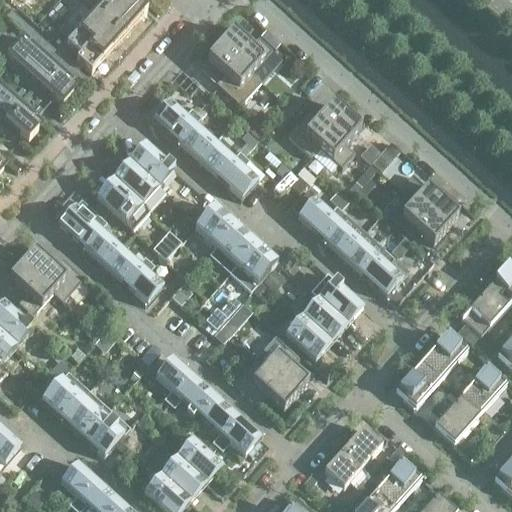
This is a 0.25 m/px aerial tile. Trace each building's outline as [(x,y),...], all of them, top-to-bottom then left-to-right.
[(129,0),(109,0),(66,49),(79,60),(75,64),(91,77),(146,15),(129,0)] [(232,37),(219,51),(251,79),(272,56),(258,44),(248,52),(232,37)] [(22,41),(21,42),(26,47),(17,56),(20,60),(15,66),(62,108),(63,107),(60,104),(74,88),(22,41)] [(260,88),(219,51),(207,65),(224,81),(216,90),(240,111),(260,88)] [(0,91),(0,122),(27,147),(37,136),(33,133),(39,126),(0,91)] [(277,135),(301,108),(296,103),(272,129),(277,135)] [(178,137),(196,118),(191,114),(184,121),(169,107),(152,126),(179,150),(185,143),(178,137)] [(45,108),(38,118),(57,132),(64,122),(45,108)] [(286,142),(309,163),(346,122),(332,109),(317,126),(307,118),(286,142)] [(201,122),(196,118),(178,137),(185,143),(179,150),(196,166),(213,147),(194,130),(201,122)] [(319,154),(341,174),(354,160),(345,152),(360,134),(346,122),(309,163),(310,163),(319,154)] [(227,180),(244,161),(239,157),(232,164),(213,147),(196,166),(213,181),(220,174),(227,180)] [(144,149),(128,167),(165,200),(158,193),(174,176),(144,149)] [(379,159),(372,152),(363,161),(372,168),(379,159)] [(249,166),(244,161),(227,180),(220,174),(213,181),(240,205),(257,187),(242,173),(249,166)] [(165,200),(128,167),(112,185),(149,218),(165,200)] [(412,181),(399,195),(445,236),(457,222),(412,181)] [(149,218),(112,185),(96,203),(125,230),(141,212),(148,219),(149,218)] [(307,195),(291,214),(299,221),(297,224),(324,248),(330,241),(323,235),(341,216),(335,211),(329,219),(313,205),(315,203),(307,195)] [(445,236),(399,195),(393,202),(399,208),(388,221),(409,241),(415,234),(432,250),(445,236)] [(74,213),(57,231),(79,251),(84,255),(91,248),(84,242),(101,223),(81,205),(74,213)] [(214,212),(194,234),(212,251),(205,258),(208,261),(235,231),(214,212)] [(341,216),(323,235),(330,241),(324,248),(341,263),(358,245),(339,228),(345,220),(341,216)] [(101,223),(84,242),(91,248),(84,255),(101,271),(118,252),(99,235),(106,228),(101,223)] [(228,279),(256,249),(235,231),(208,261),(228,279)] [(155,250),(165,262),(182,247),(172,236),(155,250)] [(358,245),(341,263),(358,279),(365,272),(372,278),(389,259),(384,254),(377,262),(358,245)] [(277,268),(256,249),(228,279),(250,298),(277,268)] [(118,252),(101,271),(119,286),(125,279),(132,285),(149,266),(144,262),(137,269),(118,252)] [(34,257),(21,271),(53,299),(62,309),(84,285),(60,263),(52,272),(34,257)] [(365,272),(358,279),(363,283),(385,303),(409,277),(394,263),(389,259),(372,278),(365,272)] [(125,279),(119,286),(146,311),(162,292),(147,278),(154,271),(149,266),(132,285),(125,279)] [(460,324),(472,334),(464,343),(488,365),(496,356),(480,342),(511,306),(511,270),(510,269),(460,324)] [(177,276),(186,284),(191,278),(182,270),(177,276)] [(21,271),(9,285),(26,301),(18,310),(32,322),(53,299),(21,271)] [(326,280),(310,298),(347,331),(363,313),(326,280)] [(260,289),(254,296),(262,303),(268,296),(260,289)] [(179,293),(171,303),(178,309),(186,298),(179,293)] [(310,298),(294,316),(301,323),(331,349),(347,331),(310,298)] [(3,308),(0,311),(0,337),(16,352),(33,334),(3,308)] [(224,328),(212,317),(205,325),(217,335),(224,328)] [(301,323),(284,341),(314,367),(331,349),(301,323)] [(104,335),(95,327),(85,338),(94,346),(104,335)] [(16,352),(0,337),(0,370),(8,377),(10,379),(26,361),(16,352)] [(447,339),(421,368),(441,386),(467,356),(447,339)] [(511,375),(511,344),(497,362),(511,375)] [(284,352),(264,375),(295,403),(308,389),(290,373),(298,364),(284,352)] [(172,364),(155,383),(170,396),(164,404),(169,408),(185,389),(192,395),(199,388),(172,364)] [(127,376),(133,381),(143,370),(137,365),(127,376)] [(254,365),(233,389),(257,411),(265,402),(282,417),(295,403),(264,375),(254,365)] [(414,415),(441,386),(421,368),(395,397),(414,415)] [(505,391),(486,374),(460,403),(479,420),(505,391)] [(67,377),(41,407),(61,426),(88,396),(67,377)] [(185,389),(169,408),(174,413),(180,405),(199,422),(216,404),(199,388),(192,395),(185,389)] [(82,444),(109,415),(88,396),(61,426),(82,444)] [(453,450),(479,420),(460,403),(433,432),(453,450)] [(216,404),(199,422),(218,439),(211,447),(216,451),(233,432),(227,426),(233,419),(216,404)] [(130,434),(109,415),(82,444),(103,463),(130,434)] [(233,432),(216,451),(222,456),(228,449),(243,462),(248,457),(255,462),(262,452),(256,448),(260,444),(233,419),(227,426),(233,432)] [(20,451),(0,432),(0,466),(4,470),(20,451)] [(362,434),(324,477),(343,494),(382,451),(362,434)] [(222,472),(192,445),(176,463),(205,490),(222,472)] [(205,490),(176,463),(159,481),(189,508),(205,490)] [(511,465),(493,486),(511,502),(511,465)] [(401,468),(375,498),(390,511),(397,511),(421,486),(401,468)] [(60,488),(75,502),(68,509),(71,511),(75,511),(91,495),(97,501),(104,494),(99,490),(77,470),(60,488)] [(185,511),(189,508),(159,481),(143,499),(157,511),(185,511)] [(91,495),(75,511),(84,511),(85,511),(86,511),(118,511),(121,509),(104,494),(97,501),(91,495)] [(361,511),(390,511),(375,498),(361,511)] [(449,511),(437,500),(426,511),(449,511)]
